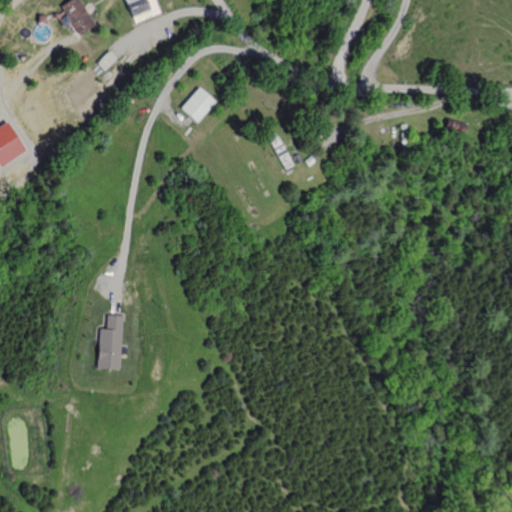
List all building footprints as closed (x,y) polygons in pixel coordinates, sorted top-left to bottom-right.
[(82,35),(97,25),(87,9),(80,0),(69,0),(62,5),(68,14),(62,18),(66,25),(73,21),(82,35)] [(126,0),(136,23),(161,12),(156,0),(126,0)] [(107,70),(119,58),(111,50),(99,62),(107,70)] [(197,122),(215,102),(200,88),(181,108),(197,122)] [(462,132),(465,123),(445,117),(442,126),(462,132)] [(0,158),(5,166),(30,149),(11,120),(0,127),(0,158)] [(405,141),(406,124),(399,123),(398,141),(405,141)] [(281,167),(266,130),(255,135),(270,171),(281,167)] [(290,165),(272,133),(264,137),(282,170),(290,165)] [(295,163),(299,160),(295,153),(290,156),(295,163)] [(306,166),(312,161),(307,155),(301,161),(306,166)] [(118,368),(122,315),(118,315),(106,314),(105,328),(99,328),(96,367),(118,368)]
